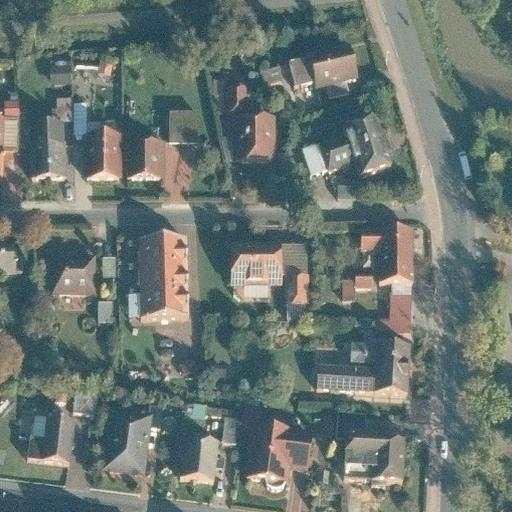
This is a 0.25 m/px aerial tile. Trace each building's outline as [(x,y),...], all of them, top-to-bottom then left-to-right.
[(357,85),(349,54),(308,64),(315,87),(316,95),(357,85)] [(308,64),(288,70),(295,92),(315,87),(308,64)] [(282,72),(259,78),(262,91),(286,85),(282,72)] [(245,117),(245,95),(225,95),(225,117),(245,117)] [(69,100),(54,100),(55,128),(62,128),(69,127),(69,109),(69,100)] [(16,123),(16,105),(3,105),(3,123),(16,123)] [(98,108),(69,109),(69,127),(69,143),(89,142),(98,142),(98,108)] [(194,151),(193,120),(167,120),(167,152),(194,151)] [(270,123),(233,125),(236,171),(272,168),(270,123)] [(390,175),(373,125),(314,145),(315,152),(324,178),(355,169),(360,185),(390,175)] [(55,128),(31,128),(32,183),(63,183),(62,128),(55,128)] [(118,185),(116,141),(98,142),(89,142),(90,186),(118,185)] [(164,186),(164,149),(128,149),(128,186),(164,186)] [(315,152),(296,158),(305,185),(324,178),(315,152)] [(414,286),(410,234),(356,238),(358,258),(382,257),(384,289),(414,286)] [(174,287),(173,242),(139,244),(140,266),(141,288),(174,287)] [(139,244),(120,244),(121,267),(140,266),(139,244)] [(0,284),(22,284),(21,248),(0,248),(0,284)] [(279,250),(230,251),(230,292),(280,292),(279,250)] [(95,272),(95,263),(47,265),(49,302),(97,300),(95,272)] [(117,327),(113,271),(95,272),(97,300),(98,328),(117,327)] [(307,308),(306,280),(285,281),(285,308),(307,308)] [(343,281),(342,301),(356,301),(356,291),(372,291),(372,282),(343,281)] [(408,338),(408,305),(373,305),(373,338),(408,338)] [(406,397),(407,354),(352,352),(352,371),(318,370),(317,394),(406,397)] [(91,395),(73,394),(71,416),(90,417),(91,395)] [(158,430),(159,412),(147,411),(146,430),(158,430)] [(144,422),(109,417),(101,479),(136,484),(144,422)] [(202,424),(187,422),(184,443),(199,446),(202,424)] [(364,422),(341,422),(341,435),(364,436),(364,422)] [(237,425),(222,423),(220,447),(235,449),(237,425)] [(68,470),(74,428),(48,424),(46,446),(42,467),(68,470)] [(310,436),(247,429),(241,486),(284,490),(285,475),(306,477),(310,436)] [(364,436),(341,435),(341,476),(379,477),(378,490),(406,491),(407,447),(362,445),(364,436)] [(46,446),(25,443),(22,463),(42,467),(46,446)] [(213,489),(218,448),(199,446),(184,443),(178,485),(213,489)]
